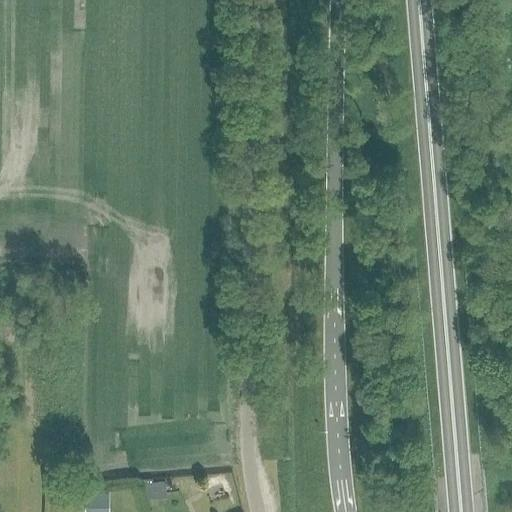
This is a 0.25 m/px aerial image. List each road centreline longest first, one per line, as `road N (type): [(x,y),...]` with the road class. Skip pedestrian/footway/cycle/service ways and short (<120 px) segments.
road 1 (trunk): [(462,511),(417,0)]
road 2 (unclassified): [(259,511),(242,411),(248,0)]
road 3 (trunk): [(337,0),(334,396),(345,511)]
